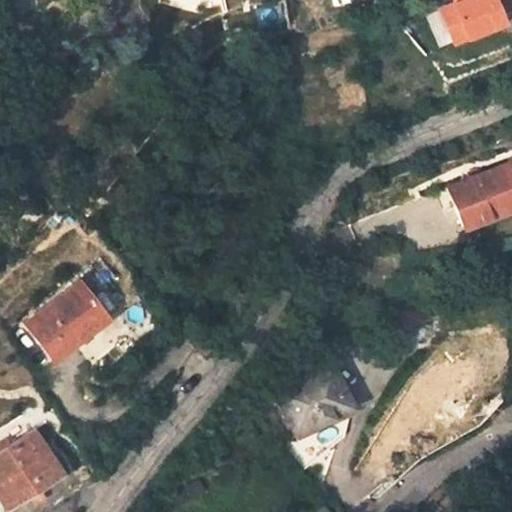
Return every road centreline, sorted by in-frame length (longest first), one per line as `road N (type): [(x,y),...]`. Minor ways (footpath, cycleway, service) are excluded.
road 1 (unclassified): [(511,103),(376,157),(320,189),(235,327),(100,511)]
road 2 (unclassified): [(511,440),(464,447),(382,511)]
